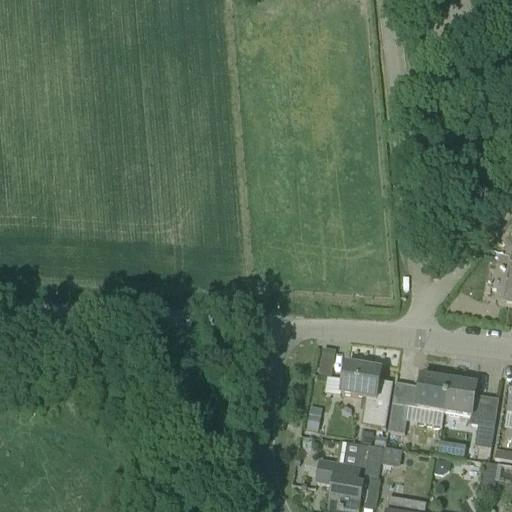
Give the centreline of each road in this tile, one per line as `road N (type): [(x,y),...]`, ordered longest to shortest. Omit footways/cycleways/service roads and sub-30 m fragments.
road 1 (unclassified): [(274,339),(234,322),(0,311)]
road 2 (residential): [(282,511),(265,446),(274,339)]
road 3 (residential): [(419,338),(422,309),(511,202)]
road 4 (residential): [(419,338),(312,329),(274,339)]
